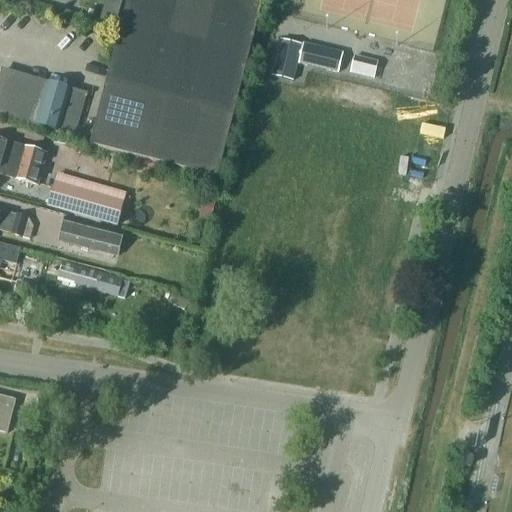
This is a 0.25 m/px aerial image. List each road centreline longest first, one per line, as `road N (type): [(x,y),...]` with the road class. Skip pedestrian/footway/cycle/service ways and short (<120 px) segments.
road 1 (unclassified): [(392,415),(411,391),(495,0)]
road 2 (unclassified): [(0,357),(392,415)]
